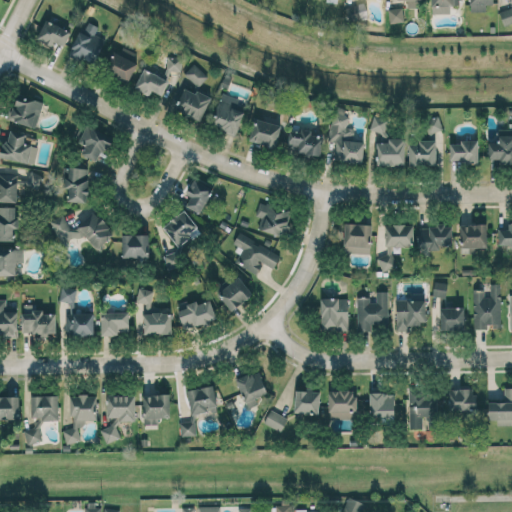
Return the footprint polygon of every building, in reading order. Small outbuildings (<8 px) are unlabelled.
[(406,0),(406,7),(421,8),(421,0),(406,0)] [(493,4),(493,0),(469,0),(470,11),(486,11),(486,4),(493,4)] [(402,7),(388,8),(389,22),(403,21),(402,7)] [(511,22),(511,15),(510,8),(499,11),(503,25),(511,22)] [(51,46),(53,41),(63,46),(70,31),(45,19),(36,39),(51,46)] [(98,27),(86,20),(68,55),(79,61),(81,57),(94,63),(106,40),(94,34),(98,27)] [(137,62),(114,52),(106,73),(129,82),(137,62)] [(182,58),(167,57),(166,72),(181,73),(182,58)] [(198,87),(208,76),(193,63),(184,74),(198,87)] [(168,79),(143,68),(134,89),(150,95),(152,91),(162,95),(168,79)] [(210,96),(183,87),(175,110),(202,119),(210,96)] [(237,133),(244,108),(238,106),(241,98),(220,93),(212,126),(237,133)] [(9,121),(37,126),(42,100),(15,95),(9,121)] [(362,163),(364,141),(353,140),(354,128),(346,127),(348,108),(332,107),(329,140),(336,141),(334,160),(362,163)] [(383,133),(388,119),(374,114),(369,128),(383,133)] [(424,120),(428,134),(443,129),(438,115),(424,120)] [(281,125),(255,118),(249,140),(275,147),(281,125)] [(110,137),(87,124),(78,141),(86,145),(81,154),(97,162),(110,137)] [(1,157),(34,164),(38,146),(25,143),(27,133),(8,128),(1,157)] [(287,151),(321,155),(323,135),(310,134),(311,131),(289,129),(287,151)] [(511,134),(498,135),(498,141),(488,141),(488,158),(498,158),(498,165),(511,164),(511,134)] [(404,165),(404,138),(388,138),(387,141),(376,141),(376,165),(404,165)] [(408,143),(409,165),(436,164),(436,139),(418,139),(418,143),(408,143)] [(449,141),(450,162),(478,162),(478,140),(449,141)] [(87,202),(89,168),(66,167),(64,201),(87,202)] [(25,185),(41,191),(46,176),(30,171),(25,185)] [(0,201),(17,202),(17,193),(24,193),(25,177),(0,175),(0,201)] [(201,212),(212,188),(194,180),(187,195),(190,196),(186,206),(201,212)] [(257,228),(281,237),(290,213),(261,202),(255,216),(261,218),(257,228)] [(17,206),(0,206),(0,240),(15,240),(14,228),(17,228),(17,206)] [(176,245),(198,229),(185,209),(163,225),(176,245)] [(48,223),(64,247),(84,233),(95,249),(114,235),(97,211),(71,229),(60,214),(48,223)] [(511,245),(511,222),(508,223),(508,228),(499,229),(499,246),(511,245)] [(371,253),(371,223),(344,223),(343,253),(371,253)] [(487,247),(487,223),(459,224),(460,248),(487,247)] [(386,224),(385,255),(380,254),(379,268),(393,269),(393,245),(413,245),(413,225),(386,224)] [(452,226),(418,225),(418,248),(440,248),(440,245),(451,245),(452,226)] [(238,233),(233,243),(243,249),(236,263),(257,274),(262,263),(273,268),(280,254),(238,233)] [(148,234),(122,234),(122,257),(149,256),(148,234)] [(24,262),(23,247),(0,247),(0,274),(16,274),(15,262),(24,262)] [(182,264),(176,250),(163,255),(169,269),(182,264)] [(226,281),(215,287),(229,310),(252,296),(240,276),(227,283),(226,281)] [(445,297),(447,282),(434,281),(432,295),(445,297)] [(500,283),(488,283),(488,289),(473,289),(473,329),(487,329),(487,326),(500,326),(500,283)] [(76,287),(60,287),(59,301),(70,301),(70,314),(65,314),(65,334),(93,335),(94,313),(75,312),(76,287)] [(171,334),(172,310),(151,310),(152,288),(138,288),(137,302),(144,303),(143,333),(171,334)] [(388,323),(388,291),(375,291),(375,296),(357,296),(357,332),(371,332),(371,323),(388,323)] [(321,297),(321,329),(348,330),(348,298),(321,297)] [(0,333),(17,333),(17,310),(7,310),(6,299),(0,299),(0,333)] [(184,329),(216,318),(210,299),(198,303),(196,300),(176,307),(184,329)] [(425,300),(397,299),(396,330),(410,330),(410,323),(425,323),(425,300)] [(21,333),(56,333),(55,311),(36,312),(36,303),(25,304),(25,312),(21,312),(21,333)] [(464,307),(440,307),(440,329),(464,330),(464,307)] [(100,334),(128,334),(129,312),(101,311),(100,334)] [(258,404),(255,398),(267,392),(258,369),(235,378),(247,408),(258,404)] [(190,414),(209,412),(209,407),(216,406),(214,385),(187,389),(190,414)] [(488,401),(487,424),(511,424),(511,417),(511,416),(511,386),(504,387),(504,401),(488,401)] [(469,389),(448,388),(447,412),(476,412),(476,394),(469,394),(469,389)] [(319,390),(295,389),(294,412),(318,413),(319,390)] [(328,390),(329,419),(356,418),(356,389),(328,390)] [(407,427),(435,428),(437,391),(408,390),(407,427)] [(394,417),(394,392),(369,392),(369,416),(394,417)] [(64,428),(64,442),(79,442),(79,427),(84,427),(84,419),(97,419),(97,394),(70,394),(70,428),(64,428)] [(136,395),(107,394),(107,417),(115,417),(115,420),(135,421),(136,395)] [(158,424),(158,417),(170,417),(169,394),(142,394),(143,424),(158,424)] [(0,396),(0,419),(20,418),(19,395),(0,396)] [(58,395),(30,396),(31,417),(42,416),(42,420),(58,420),(58,395)] [(280,431),(287,418),(270,409),(264,422),(280,431)] [(195,421),(180,422),(180,436),(195,435),(195,421)] [(101,427),(105,442),(119,438),(116,424),(101,427)] [(27,443),(43,440),(40,426),(24,430),(27,443)] [(361,511),(365,503),(348,496),(341,511),(361,511)]
